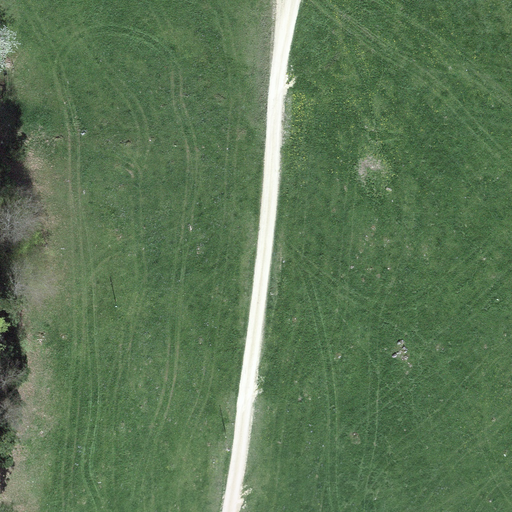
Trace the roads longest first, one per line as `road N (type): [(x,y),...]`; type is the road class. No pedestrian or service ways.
road 1 (track): [(283,0),(235,511)]
road 2 (track): [(395,0),(511,99)]
